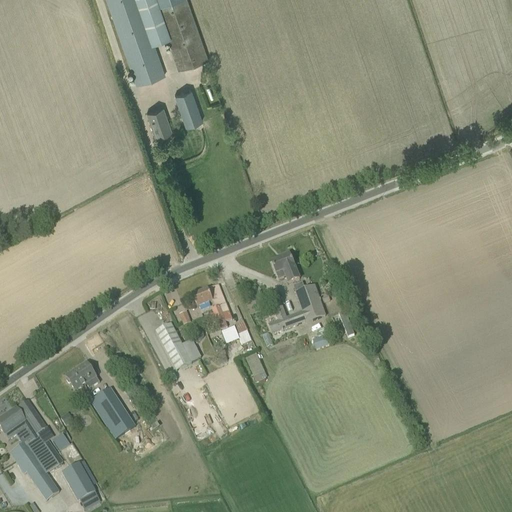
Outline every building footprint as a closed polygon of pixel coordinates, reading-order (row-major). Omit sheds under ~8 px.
[(207,61),(185,0),(106,0),(136,86),(164,76),(153,44),(168,39),(179,71),(207,61)] [(174,96),(185,127),(202,121),(191,90),(174,96)] [(167,123),(163,108),(146,114),(155,138),(171,132),(167,123)] [(282,259),(271,264),(278,281),(286,279),(288,285),(299,281),(294,268),(289,255),(282,258),(282,259)] [(302,314),(289,319),(292,328),(306,323),(306,325),(325,318),(320,304),(321,303),(321,302),(320,303),(314,288),(303,291),(301,285),(294,287),(296,294),(295,294),(302,314)] [(218,325),(220,331),(227,328),(223,317),(229,315),(218,286),(192,296),(197,309),(212,303),(215,310),(212,311),(214,315),(208,317),(212,327),(218,325)] [(292,328),(289,319),(286,320),(279,299),(271,302),(278,322),(269,326),(272,335),(282,332),(282,333),(283,332),(292,328)] [(187,312),(179,316),(184,326),(191,323),(187,312)] [(347,339),(355,336),(346,312),(338,314),(347,339)] [(235,329),(221,335),(225,343),(238,337),(242,346),(252,342),(243,322),(233,327),(235,329)] [(191,365),(191,364),(201,359),(191,341),(182,346),(171,325),(155,333),(176,373),(191,365)] [(202,335),(199,332),(195,332),(193,335),(193,339),(196,342),(200,342),(203,339),(202,335)] [(325,337),(312,342),(316,352),(329,347),(325,337)] [(214,354),(216,360),(226,356),(223,350),(214,354)] [(254,383),(267,379),(258,355),(246,359),(254,383)] [(99,384),(96,378),(87,364),(65,377),(67,380),(66,381),(66,382),(68,386),(70,386),(71,385),(75,392),(86,385),(89,390),(99,384)] [(111,390),(90,403),(108,431),(115,441),(135,428),(129,418),(111,390)] [(53,439),(46,429),(45,429),(27,403),(17,409),(25,421),(35,436),(37,439),(39,438),(58,466),(62,463),(48,442),(53,439)] [(35,436),(25,421),(24,422),(15,409),(0,419),(0,431),(7,442),(20,434),(22,432),(30,444),(37,439),(35,436)] [(67,415),(60,420),(65,427),(72,422),(67,415)] [(58,452),(70,447),(64,435),(53,441),(58,452)] [(58,466),(39,438),(37,439),(30,444),(28,446),(26,443),(9,454),(24,476),(26,474),(46,503),(58,494),(45,475),(58,466)] [(61,475),(77,503),(94,494),(78,465),(61,475)]
